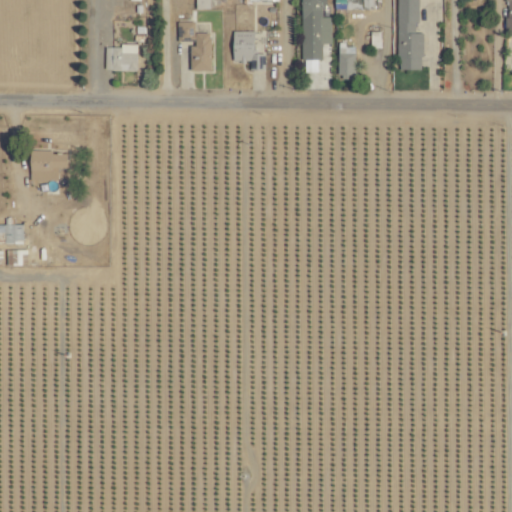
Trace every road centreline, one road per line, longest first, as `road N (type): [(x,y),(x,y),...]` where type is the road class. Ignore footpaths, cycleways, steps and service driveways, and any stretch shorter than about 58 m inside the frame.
road 1 (residential): [(0,101),(511,106)]
road 2 (track): [(0,272),(109,274),(114,103)]
